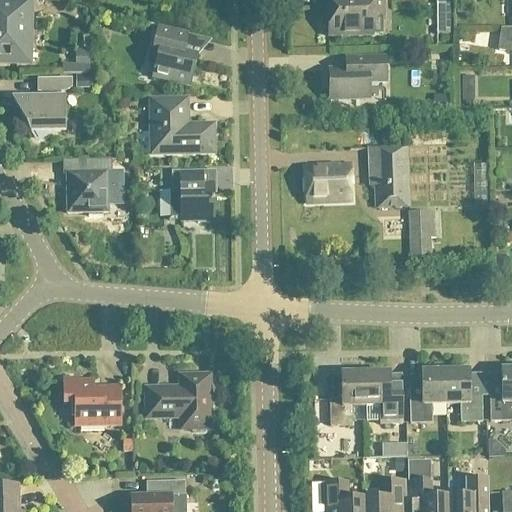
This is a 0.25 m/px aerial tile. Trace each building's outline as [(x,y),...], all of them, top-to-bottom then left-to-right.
[(0,13),(0,63),(17,64),(29,64),(30,0),(0,0),(0,14),(0,13)] [(377,27),(380,18),(383,18),(383,0),(327,0),(328,37),(372,36),(372,27),(377,27)] [(457,0),(457,13),(471,13),(470,0),(457,0)] [(436,3),(436,35),(451,35),(451,3),(436,3)] [(187,35),(158,28),(151,58),(157,59),(152,78),(189,87),(197,57),(183,53),(187,35)] [(511,28),(500,29),(497,49),(511,52),(511,28)] [(75,51),(75,64),(62,64),(61,77),(78,77),(78,85),(91,86),(91,74),(90,74),(90,68),(90,50),(75,51)] [(368,84),(385,84),(384,58),(354,58),(355,71),(329,71),(329,100),(368,100),(368,84)] [(40,97),(10,98),(30,133),(33,133),(37,140),(51,133),(65,132),(65,97),(61,97),(60,93),(65,93),(71,89),(71,80),(37,80),(37,93),(40,93),(40,97)] [(448,95),(434,96),(434,114),(449,113),(448,95)] [(185,127),(185,101),(151,102),(152,154),(212,153),(211,127),(185,127)] [(370,150),(371,186),(375,186),(376,209),(409,208),(407,148),(370,150)] [(71,173),(66,179),(67,214),(108,213),(107,203),(121,203),(121,172),(112,173),(112,169),(118,169),(118,162),(111,162),(111,160),(71,161),(72,173),(71,173)] [(481,201),(482,162),(469,161),(468,201),(481,201)] [(306,204),(351,202),(350,166),(305,168),(306,204)] [(171,172),(171,187),(171,191),(167,191),(167,222),(180,222),(213,221),(212,172),(171,172)] [(442,259),(440,212),(414,213),(413,209),(407,209),(409,260),(442,259)] [(387,250),(369,251),(370,274),(388,274),(387,250)] [(511,370),(501,370),(501,397),(489,397),(490,423),(511,422),(511,424),(511,370)] [(469,371),(445,372),(445,405),(460,405),(460,423),(482,423),(481,397),(469,397),(469,371)] [(445,405),(445,372),(421,373),(421,398),(409,399),(410,425),(431,424),(431,406),(445,405)] [(365,374),(365,407),(380,407),(380,425),(402,425),(401,399),(401,379),(389,379),(389,373),(365,374)] [(365,407),(365,374),(341,374),(341,400),(329,401),(330,427),(351,426),(351,407),(365,407)] [(180,389),(146,389),(146,419),(180,418),(181,430),(191,430),(193,433),(204,433),(207,430),(211,430),(210,376),(180,376),(180,389)] [(77,382),(77,378),(63,378),(64,405),(75,405),(75,427),(120,427),(120,388),(93,389),(93,382),(77,382)] [(132,440),(122,440),(123,453),(132,453),(132,440)] [(447,511),(448,498),(431,498),(430,482),(422,482),(422,462),(408,463),(408,482),(407,482),(407,511),(447,511)] [(465,498),(448,498),(447,511),(488,511),(487,481),(464,481),(465,498)] [(185,511),(185,496),(185,482),(157,483),(157,497),(131,497),(131,511),(185,511)] [(381,500),(364,500),(363,511),(404,511),(403,482),(380,483),(381,500)] [(323,484),(323,485),(310,485),(310,511),(363,511),(364,500),(347,500),(346,484),(323,484)] [(0,511),(17,511),(17,485),(0,485),(0,511)] [(511,511),(511,493),(502,494),(502,511),(511,511)]
